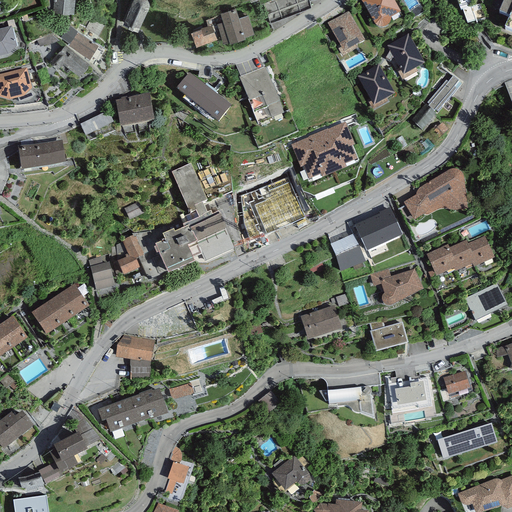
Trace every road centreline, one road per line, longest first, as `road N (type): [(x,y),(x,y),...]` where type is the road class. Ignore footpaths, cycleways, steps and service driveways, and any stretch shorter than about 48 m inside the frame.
road 1 (residential): [(0,473),(40,443),(128,317),(324,226),(432,162),(484,82),(511,70)]
road 2 (trunk): [(511,171),(0,87)]
road 3 (residential): [(133,511),(178,428),(281,376),(420,361),(511,327)]
road 4 (residential): [(333,0),(246,53),(141,55),(72,111),(0,121)]
